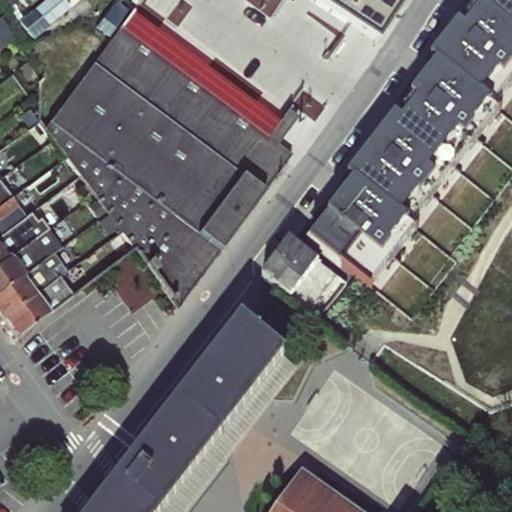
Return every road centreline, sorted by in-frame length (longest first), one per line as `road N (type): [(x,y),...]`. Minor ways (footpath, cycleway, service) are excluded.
road 1 (residential): [(85,459),(363,112),(434,0)]
road 2 (residential): [(0,347),(85,459)]
